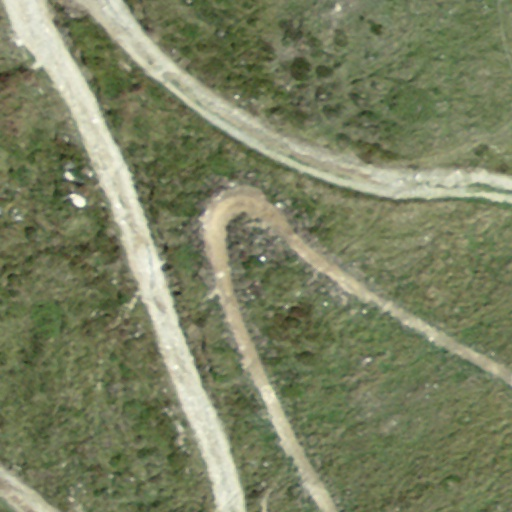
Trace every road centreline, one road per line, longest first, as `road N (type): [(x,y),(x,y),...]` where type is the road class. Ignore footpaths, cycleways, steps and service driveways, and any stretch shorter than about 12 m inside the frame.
road 1 (track): [(232,511),(89,116),(31,0)]
road 2 (track): [(102,0),(135,49),(244,130),(389,184),(511,192)]
